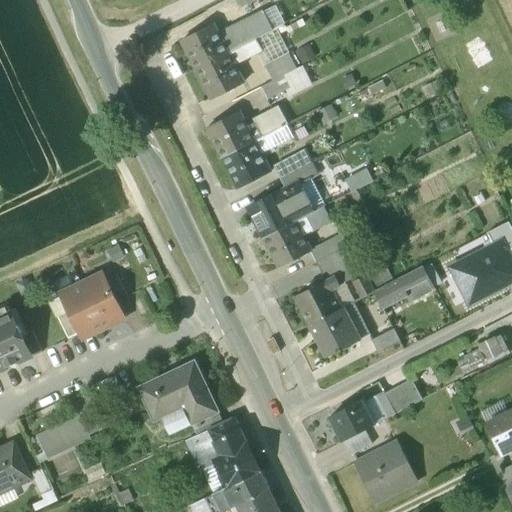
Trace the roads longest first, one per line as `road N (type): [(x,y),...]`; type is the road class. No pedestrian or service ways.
road 1 (secondary): [(222,315),(74,0)]
road 2 (residential): [(511,304),(276,426)]
road 3 (residential): [(0,418),(222,315)]
road 4 (secondary): [(276,426),(222,315)]
